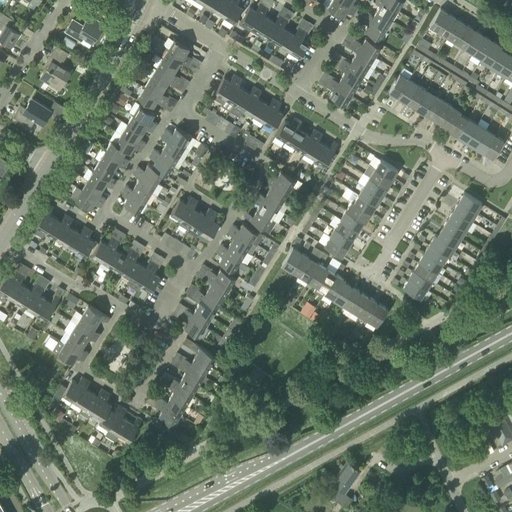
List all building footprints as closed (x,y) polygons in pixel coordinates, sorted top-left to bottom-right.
[(206,0),(204,4),(214,10),(219,0),(206,0)] [(223,16),(233,0),(219,0),(214,10),(223,16)] [(237,3),(238,0),(233,0),(223,16),(233,22),(243,7),(237,3)] [(355,10),(338,0),(331,0),(327,7),(343,16),(346,10),(353,14),(355,10)] [(352,0),(338,0),(355,10),(358,6),(351,2),(352,0)] [(376,10),(391,19),(396,11),(398,12),(399,10),(381,0),(373,0),(380,4),(376,10)] [(381,0),(399,10),(400,9),(398,8),(403,0),(381,0)] [(250,27),(264,5),(260,3),(256,9),(250,5),(240,20),(239,23),(249,30),(250,27)] [(260,33),(269,18),(264,14),(268,8),(264,5),(250,27),(252,28),(250,31),(258,36),(260,33)] [(8,6),(4,13),(9,16),(14,10),(8,6)] [(190,7),(186,13),(192,16),(196,11),(190,7)] [(420,7),(417,12),(422,16),(425,10),(420,7)] [(438,31),(449,13),(440,7),(429,25),(438,31)] [(366,11),(364,16),(387,30),(388,29),(386,28),(391,19),(376,10),(373,15),(366,11)] [(1,11),(0,12),(0,28),(2,30),(0,33),(0,38),(11,45),(20,32),(10,26),(14,19),(9,16),(4,13),(1,11)] [(203,13),(199,19),(205,22),(208,17),(203,13)] [(447,36),(458,18),(449,13),(438,31),(447,36)] [(104,24),(89,15),(83,25),(72,19),(65,31),(81,41),(83,37),(93,43),(104,24)] [(270,39),(283,17),(279,15),(275,21),(269,18),(260,33),(270,39)] [(386,31),(387,30),(364,16),(361,20),(368,24),(364,30),(379,39),(385,30),(386,31)] [(279,45),(289,30),(283,26),(287,20),(283,17),(270,39),(279,45)] [(209,18),(205,25),(211,28),(215,22),(209,18)] [(466,24),(458,18),(447,36),(455,41),(466,24)] [(464,47),(475,29),(466,24),(455,41),(464,47)] [(221,26),(217,32),(224,37),(226,33),(228,31),(221,26)] [(289,51),(302,29),(298,27),(294,33),(289,30),(279,45),(289,51)] [(302,29),(289,51),(299,57),(308,42),(303,38),(306,32),(302,29)] [(399,38),(406,42),(412,32),(407,29),(403,35),(401,34),(399,38)] [(473,52),(484,35),(475,29),(464,47),(473,52)] [(166,47),(167,45),(165,44),(166,41),(154,34),(151,38),(166,47)] [(484,35),(473,52),(481,57),(480,59),(480,60),(493,40),(484,35)] [(355,38),(353,42),(376,57),(377,55),(375,55),(381,46),(365,36),(362,42),(355,38)] [(166,47),(190,61),(192,57),(186,53),(189,47),(174,38),(169,46),(167,45),(166,47)] [(493,40),(480,60),(489,65),(500,47),(501,45),(493,40)] [(357,50),(353,56),(368,65),(374,57),(375,58),(376,57),(353,42),(350,47),(357,50)] [(250,48),(260,54),(264,49),(259,46),(254,43),(250,48)] [(416,47),(425,52),(427,49),(418,43),(416,47)] [(51,77),(62,84),(70,72),(60,65),(68,52),(56,45),(55,46),(56,46),(52,51),(51,52),(52,52),(47,60),(49,62),(40,78),(49,84),(49,83),(48,82),(51,77)] [(162,57),(177,67),(181,61),(187,65),(190,61),(166,47),(165,48),(167,49),(162,57)] [(498,70),(509,53),(500,47),(489,65),(498,70)] [(273,55),(264,49),(260,54),(270,60),(273,55)] [(412,52),(418,56),(421,58),(423,55),(414,49),(412,52)] [(427,49),(425,52),(434,57),(436,54),(427,49)] [(511,54),(509,53),(498,70),(506,76),(511,66),(511,54)] [(444,60),(436,54),(434,57),(442,63),(444,60)] [(283,61),(273,55),(270,60),(279,66),(283,61)] [(421,58),(430,63),(432,60),(423,55),(421,58)] [(341,62),(362,75),(368,65),(353,56),(350,62),(343,58),(341,62)] [(155,65),(154,66),(178,81),(180,77),(174,73),(177,67),(162,57),(157,66),(155,65)] [(441,66),(432,60),(430,63),(439,69),(441,66)] [(451,68),(453,65),(444,60),(442,63),(451,68)] [(362,75),(341,62),(338,66),(345,70),(341,76),(357,85),(362,75)] [(462,70),(453,65),(451,68),(460,74),(462,70)] [(150,77),(165,86),(169,81),(175,85),(178,81),(154,66),(153,68),(155,69),(150,77)] [(447,74),(449,71),(441,66),(439,69),(447,74)] [(470,76),(462,70),(460,74),(468,79),(470,76)] [(447,74),(456,80),(458,76),(449,71),(447,74)] [(211,97),(220,102),(221,103),(238,76),(234,73),(230,80),(224,76),(211,97)] [(380,73),(376,78),(374,82),(379,86),(381,82),(385,76),(380,73)] [(409,78),(399,73),(388,91),(398,96),(409,78)] [(238,85),(242,78),(238,76),(221,103),(220,105),(230,111),(244,88),(238,85)] [(357,85),(341,76),(338,81),(331,77),(329,81),(351,95),(357,85)] [(467,82),(458,76),(456,80),(465,85),(465,84),(467,82)] [(479,81),(470,76),(468,79),(477,84),(479,81)] [(142,85),(166,100),(168,96),(162,92),(165,86),(150,77),(145,85),(143,84),(142,85)] [(409,78),(398,96),(406,101),(417,84),(409,78)] [(351,95),(329,81),(326,85),(333,89),(329,95),(335,99),(332,103),(342,110),(345,105),(344,105),(351,95)] [(379,86),(374,82),(368,92),(374,95),(379,86)] [(417,84),(406,101),(415,107),(426,89),(417,84)] [(463,88),(472,93),(474,90),(465,84),(465,85),(463,88)] [(475,87),(484,93),(486,89),(477,84),(475,87)] [(163,104),(166,100),(142,85),(141,87),(143,88),(138,97),(153,106),(157,100),(163,104)] [(257,88),(253,85),(249,92),(244,88),(230,111),(240,116),(243,111),(257,88)] [(257,88),(243,111),(244,112),(245,110),(254,115),(263,100),(257,97),(261,90),(257,88)] [(426,89),(415,107),(424,112),(435,94),(426,89)] [(495,94),(486,89),(484,93),(492,98),(495,94)] [(472,93),(480,98),(482,95),(474,90),(472,93)] [(120,91),(115,100),(123,105),(129,96),(124,93),(120,91)] [(424,112),(432,118),(443,100),(435,94),(424,112)] [(495,95),(495,94),(492,98),(501,103),(503,100),(500,98),(495,95)] [(491,100),(482,95),(480,98),(489,104),(491,100)] [(261,122),(262,123),(277,100),(273,97),(269,104),(263,100),(254,115),(262,120),(261,122)] [(51,110),(34,99),(32,104),(29,102),(26,107),(20,104),(12,116),(26,124),(30,117),(42,124),(51,110)] [(277,109),(281,102),(277,100),(262,123),(264,124),(265,122),(274,127),(283,112),(277,109)] [(432,118),(441,123),(452,105),(443,100),(432,118)] [(499,106),(491,100),(489,104),(497,109),(499,106)] [(501,103),(510,109),(511,105),(503,100),(501,103)] [(113,102),(109,109),(116,113),(120,107),(113,102)] [(131,112),(155,127),(157,123),(151,119),(155,113),(139,103),(134,112),(132,111),(131,112)] [(448,130),(460,113),(461,111),(452,105),(441,123),(439,125),(448,130)] [(497,109),(506,115),(508,111),(499,106),(497,109)] [(132,115),(127,123),(142,133),(146,127),(152,131),(155,127),(131,112),(131,114),(132,115)] [(460,113),(448,130),(457,136),(468,118),(460,113)] [(104,114),(100,120),(107,125),(108,124),(109,125),(113,119),(104,114)] [(299,119),(295,116),(291,123),(285,119),(275,134),(284,140),(283,141),(284,142),(299,119)] [(468,118),(457,136),(466,141),(477,124),(468,118)] [(299,119),(284,142),(286,143),(287,141),(295,146),(304,131),(299,128),(303,121),(299,119)] [(120,132),(143,146),(145,142),(139,138),(142,133),(127,123),(122,131),(121,130),(120,132)] [(477,124),(466,141),(474,146),(485,129),(477,124)] [(166,128),(163,132),(186,147),(187,145),(186,144),(191,136),(176,126),(172,132),(166,128)] [(304,131),(295,146),(303,151),(302,153),(304,154),(318,131),(314,128),(310,135),(304,131)] [(485,129),(474,146),(483,152),(494,134),(485,129)] [(306,153),(315,158),(324,143),(318,140),(322,133),(318,131),(304,154),(305,155),(306,153)] [(111,140),(131,152),(134,146),(140,150),(143,146),(120,132),(119,133),(120,134),(116,142),(112,139),(111,140)] [(163,132),(161,136),(167,140),(164,146),(179,155),(184,147),(186,148),(186,147),(163,132)] [(494,134),(483,152),(492,157),(503,140),(494,134)] [(131,152),(111,140),(106,148),(105,147),(104,148),(127,163),(129,159),(123,155),(126,150),(130,152),(131,152)] [(338,143),(333,140),(329,147),(324,143),(315,158),(323,163),(322,165),(328,169),(337,154),(333,151),(338,143)] [(195,152),(202,156),(208,146),(201,142),(195,152)] [(154,148),(151,152),(175,166),(175,165),(174,164),(179,155),(164,146),(160,152),(154,148)] [(99,159),(114,169),(118,163),(124,167),(127,163),(104,148),(103,150),(104,151),(99,159)] [(174,168),(175,166),(151,152),(149,156),(155,160),(152,165),(148,163),(147,163),(167,175),(172,167),(174,168)] [(192,163),(195,166),(196,166),(202,157),(196,153),(192,158),(194,159),(192,163)] [(355,165),(359,158),(353,155),(349,161),(355,165)] [(0,179),(5,171),(10,163),(0,156),(0,179)] [(380,158),(374,167),(392,178),(393,176),(398,169),(380,158)] [(114,169),(99,159),(94,168),(93,167),(92,168),(115,183),(117,179),(111,175),(114,169)] [(138,164),(135,169),(159,183),(160,182),(158,181),(162,173),(167,175),(147,163),(144,168),(138,164)] [(374,167),(369,176),(387,187),(392,178),(374,167)] [(92,171),(87,179),(102,188),(106,183),(112,187),(115,183),(92,168),(91,170),(92,171)] [(158,184),(159,183),(135,169),(133,173),(139,177),(136,182),(151,192),(156,184),(158,184)] [(270,172),(268,176),(291,190),(292,189),(290,188),(296,179),(280,170),(277,176),(270,172)] [(299,170),(296,174),(302,178),(304,173),(299,170)] [(268,189),(283,199),(289,190),(290,192),(291,190),(268,176),(265,180),(272,184),(268,189)] [(369,176),(364,185),(381,196),(387,187),(369,176)] [(399,180),(393,176),(392,178),(398,181),(396,184),(400,187),(403,183),(399,180)] [(102,188),(87,179),(82,187),(81,186),(80,188),(103,202),(106,198),(99,194),(102,188)] [(123,188),(147,202),(148,201),(146,200),(151,192),(136,182),(132,188),(126,184),(123,188)] [(321,190),(325,193),(328,195),(332,189),(324,184),(321,190)] [(376,204),(381,196),(364,185),(358,193),(376,204)] [(80,188),(79,189),(75,187),(71,194),(76,197),(75,199),(90,208),(94,202),(101,206),(103,202),(80,188)] [(146,204),(147,202),(123,188),(121,192),(127,196),(124,202),(127,204),(134,208),(139,211),(144,203),(146,204)] [(278,207),(283,199),(268,189),(265,195),(258,191),(256,195),(279,209),(280,208),(278,207)] [(351,200),(351,201),(371,213),(376,204),(358,193),(353,190),(348,198),(351,200)] [(464,191),(459,200),(476,211),(482,202),(464,191)] [(186,201),(180,198),(170,213),(179,218),(178,220),(179,221),(194,198),(190,195),(186,201)] [(256,209),(272,218),(277,210),(278,211),(279,209),(256,195),(253,199),(260,203),(256,209)] [(323,196),(318,204),(322,207),(327,198),(323,196)] [(198,200),(194,198),(179,221),(178,223),(187,229),(190,225),(199,210),(194,207),(198,200)] [(163,211),(168,202),(163,199),(158,209),(163,211)] [(459,200),(453,209),(471,220),(476,211),(459,200)] [(365,222),(371,213),(351,201),(346,209),(365,222)] [(42,237),(46,231),(55,216),(49,213),(53,206),(49,203),(35,227),(32,231),(42,237)] [(316,215),(322,207),(318,204),(313,213),(316,215)] [(197,232),(199,233),(213,209),(209,207),(205,213),(199,210),(190,225),(198,230),(197,232)] [(217,212),(213,209),(199,233),(197,236),(207,242),(219,222),(213,219),(217,212)] [(253,214),(246,210),(244,215),(265,228),(272,218),(256,209),(253,214)] [(365,222),(346,209),(340,218),(358,229),(363,221),(365,222)] [(465,228),(471,220),(453,209),(448,217),(465,228)] [(53,238),(54,239),(69,216),(65,213),(61,220),(55,216),(46,231),(54,236),(53,238)] [(313,213),(307,222),(311,224),(316,215),(313,213)] [(500,226),(505,218),(502,215),(497,224),(500,226)] [(57,238),(65,243),(75,228),(69,225),(73,218),(69,216),(54,239),(56,240),(57,238)] [(448,217),(442,226),(460,237),(465,228),(448,217)] [(352,238),(358,229),(340,218),(335,227),(352,238)] [(233,223),(230,228),(254,242),(257,244),(263,234),(243,221),(239,227),(233,223)] [(302,231),(305,233),(311,224),(307,222),(302,231)] [(488,230),(491,232),(495,235),(500,226),(497,224),(496,226),(492,224),(488,230)] [(72,250),(74,251),(88,228),(84,225),(80,231),(75,228),(65,243),(73,248),(72,250)] [(435,234),(455,246),(460,237),(442,226),(437,235),(435,233),(435,234)] [(335,227),(329,235),(347,246),(352,238),(335,227)] [(88,228),(74,251),(75,252),(76,250),(85,255),(94,240),(88,237),(92,230),(88,228)] [(254,242),(230,228),(228,232),(234,236),(231,241),(246,251),(251,254),(257,244),(254,242)] [(486,241),(489,243),(495,235),(491,232),(486,241)] [(435,234),(429,242),(447,254),(449,255),(455,246),(435,234)] [(329,235),(324,245),(342,255),(347,246),(329,235)] [(99,261),(101,262),(115,238),(111,236),(107,242),(101,239),(92,254),(100,259),(99,261)] [(103,261),(111,266),(121,251),(115,247),(119,241),(115,238),(101,262),(102,263),(103,261)] [(171,247),(175,250),(178,245),(180,241),(175,239),(173,243),(171,247)] [(178,245),(175,250),(179,252),(182,248),(184,244),(180,241),(178,245)] [(221,243),(218,247),(242,261),(243,260),(241,259),(246,251),(231,241),(227,247),(221,243)] [(279,244),(274,241),(268,251),(273,254),(279,244)] [(486,241),(481,250),(484,252),(489,243),(486,241)] [(442,262),(447,254),(429,242),(424,251),(442,262)] [(292,246),(282,264),(291,269),(301,252),(292,246)] [(218,247),(216,251),(222,255),(218,261),(234,270),(237,265),(244,269),(247,265),(241,262),(242,261),(218,247)] [(119,273),(120,274),(134,250),(130,248),(126,254),(121,251),(111,266),(120,271),(119,273)] [(138,253),(134,250),(120,274),(121,275),(123,273),(131,278),(140,263),(134,259),(138,253)] [(479,261),(484,252),(481,250),(475,259),(479,261)] [(424,251),(419,260),(436,271),(442,262),(424,251)] [(291,269),(299,275),(310,257),(301,252),(291,269)] [(308,280),(319,262),(310,257),(299,275),(308,280)] [(128,283),(137,289),(154,262),(150,260),(146,266),(140,263),(131,278),(128,283)] [(436,271),(419,260),(413,268),(431,279),(436,271)] [(142,285),(150,290),(160,275),(154,271),(158,265),(154,262),(137,289),(139,290),(142,285)] [(262,273),(266,266),(260,262),(255,270),(262,273)] [(317,285),(328,268),(319,262),(308,280),(317,285)] [(208,273),(231,288),(232,286),(230,285),(235,277),(220,267),(217,273),(210,269),(208,273)] [(473,270),(467,267),(464,272),(469,275),(473,270)] [(324,293),(336,273),(328,268),(317,285),(325,291),(324,293)] [(413,268),(408,277),(426,288),(431,279),(413,268)] [(6,296),(20,273),(16,270),(12,277),(6,273),(0,282),(0,290),(5,294),(4,295),(6,296)] [(262,273),(255,270),(248,282),(254,285),(262,273)] [(17,301),(26,285),(20,282),(24,275),(20,273),(6,296),(7,297),(8,295),(17,301)] [(208,287),(223,296),(228,288),(230,289),(231,288),(208,273),(205,277),(212,281),(208,287)] [(324,293),(333,298),(345,278),(336,273),(324,293)] [(460,276),(456,281),(462,286),(466,280),(460,276)] [(420,297),(426,288),(408,277),(402,286),(420,297)] [(341,304),(352,286),(344,281),(345,279),(345,278),(333,298),(341,304)] [(25,308),(39,285),(35,282),(31,289),(26,285),(17,301),(25,306),(24,307),(25,308)] [(456,284),(453,289),(458,292),(461,287),(456,284)] [(39,285),(25,308),(27,309),(28,307),(36,312),(45,297),(40,294),(43,287),(39,285)] [(361,291),(352,286),(341,304),(350,309),(361,291)] [(196,293),(219,307),(220,306),(218,305),(223,296),(208,287),(205,293),(198,289),(196,293)] [(361,291),(350,309),(359,314),(370,297),(361,291)] [(64,300),(63,301),(73,308),(79,298),(78,297),(69,292),(64,300)] [(121,293),(118,298),(125,303),(128,298),(121,293)] [(196,306),(211,316),(216,308),(218,309),(219,307),(196,293),(193,297),(200,301),(196,306)] [(45,297),(36,312),(44,317),(43,319),(45,320),(59,297),(55,294),(51,301),(45,297)] [(290,294),(285,302),(292,305),(296,298),(290,294)] [(251,300),(246,297),(240,307),(241,307),(245,310),(251,300)] [(378,302),(370,297),(359,314),(367,320),(378,302)] [(107,321),(110,317),(87,302),(85,304),(87,305),(82,313),(97,323),(101,317),(107,321)] [(387,307),(378,302),(367,320),(377,325),(387,307)] [(211,316),(196,306),(193,312),(186,308),(184,312),(207,326),(208,325),(206,324),(211,316)] [(304,306),(300,311),(309,316),(313,311),(304,306)] [(315,310),(310,317),(315,320),(319,313),(315,310)] [(56,311),(51,320),(55,323),(61,313),(56,311)] [(184,326),(199,336),(204,339),(211,329),(207,327),(207,326),(184,312),(181,316),(188,320),(184,326)] [(74,322),(76,323),(98,336),(100,332),(94,328),(97,323),(82,313),(77,321),(75,320),(74,322)] [(14,316),(9,323),(13,326),(18,319),(14,316)] [(329,324),(320,318),(318,322),(327,328),(329,324)] [(70,332),(85,342),(89,336),(95,340),(98,336),(76,323),(70,332)] [(338,329),(329,324),(327,328),(335,333),(338,329)] [(27,333),(26,334),(34,338),(38,330),(31,325),(27,333)] [(228,326),(222,336),(227,339),(234,329),(228,326)] [(335,333),(344,338),(346,335),(338,329),(335,333)] [(85,342),(70,332),(65,341),(63,340),(62,341),(86,356),(88,352),(82,348),(85,342)] [(355,340),(346,335),(344,338),(353,344),(355,340)] [(221,349),(227,339),(222,336),(216,346),(221,349)] [(356,338),(355,340),(353,344),(361,349),(364,345),(361,343),(362,341),(356,338)] [(77,356),(83,360),(86,356),(62,341),(58,339),(52,349),(59,353),(73,362),(77,356)] [(120,339),(105,350),(118,368),(133,356),(120,339)] [(198,350),(194,356),(209,365),(215,357),(216,358),(217,356),(194,342),(191,346),(198,350)] [(182,361),(204,375),(205,376),(206,374),(204,373),(209,365),(194,356),(191,361),(184,357),(182,361)] [(198,385),(204,375),(182,361),(179,366),(186,370),(182,375),(198,385)] [(172,377),(170,381),(193,395),(194,394),(193,393),(198,385),(182,375),(179,381),(172,377)] [(86,378),(82,376),(78,382),(72,378),(61,395),(70,400),(69,402),(70,403),(86,378)] [(81,407),(92,391),(86,387),(90,381),(86,378),(70,403),(71,403),(69,406),(79,411),(81,407)] [(192,397),(193,395),(170,381),(167,385),(174,389),(170,395),(186,404),(191,396),(192,397)] [(81,407),(82,407),(80,411),(88,415),(89,414),(90,414),(105,390),(101,388),(97,394),(92,391),(81,407)] [(105,390),(90,414),(92,415),(93,414),(101,418),(108,407),(109,407),(111,403),(105,399),(109,393),(105,390)] [(160,396),(158,400),(181,415),(182,413),(181,412),(186,404),(170,395),(167,400),(160,396)] [(502,405),(508,402),(505,396),(502,398),(499,399),(502,405)] [(502,405),(499,399),(490,404),(493,410),(502,405)] [(162,408),(161,410),(158,414),(174,424),(179,415),(180,416),(181,415),(158,400),(156,404),(162,408)] [(106,433),(122,406),(118,404),(114,410),(109,407),(108,407),(101,418),(98,422),(99,423),(96,427),(106,433)] [(202,404),(198,410),(203,414),(207,407),(202,404)] [(493,410),(490,404),(482,409),(485,414),(493,410)] [(503,408),(511,423),(511,410),(508,404),(503,408)] [(118,434),(128,419),(122,415),(126,409),(122,406),(106,433),(105,434),(115,440),(118,434)] [(511,440),(496,411),(484,418),(500,447),(511,440)] [(194,421),(198,424),(203,415),(199,413),(194,421)] [(142,418),(137,416),(133,422),(128,419),(118,434),(127,439),(126,441),(127,442),(142,418)] [(95,436),(91,442),(97,446),(98,445),(101,440),(95,436)] [(111,453),(111,455),(118,459),(122,452),(122,451),(121,451),(120,450),(118,449),(116,449),(115,450),(113,451),(112,452),(111,453)] [(345,492),(355,478),(360,470),(346,460),(336,475),(329,470),(324,477),(332,483),(336,485),(329,495),(346,507),(353,497),(345,492)] [(511,463),(491,475),(498,487),(511,479),(511,463)] [(481,476),(486,485),(491,482),(487,473),(481,476)] [(489,491),(494,501),(500,498),(495,488),(489,491)]
